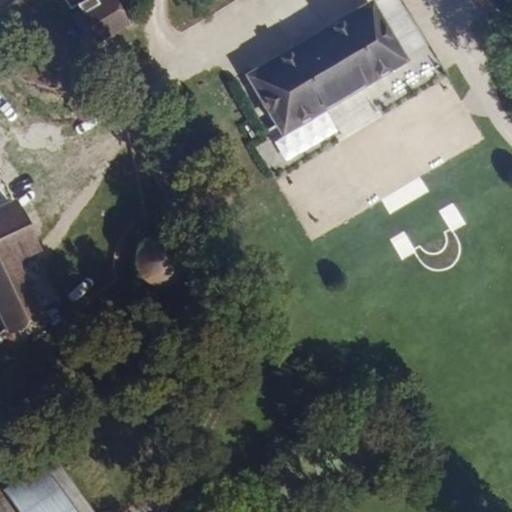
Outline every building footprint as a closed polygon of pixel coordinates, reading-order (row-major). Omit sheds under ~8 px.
[(123,25),(108,0),(98,0),(95,2),(93,0),(63,0),(66,6),(73,2),(78,12),(72,15),(79,31),(74,34),(87,58),(126,30),(123,25)] [(279,130),(401,59),(367,2),(246,73),(279,130)] [(91,65),(141,36),(131,20),(123,25),(126,30),(87,58),(91,65)] [(76,115),(100,100),(92,86),(68,100),(76,115)] [(59,123),(51,105),(31,114),(40,132),(59,123)] [(0,208),(0,316),(4,326),(40,309),(15,253),(36,243),(17,201),(0,208)] [(166,241),(161,239),(155,239),(149,240),(145,241),(139,246),(134,254),(133,264),(135,273),(118,289),(143,303),(153,286),(163,286),(171,282),(178,273),(180,268),(180,260),(177,251),(174,247),(166,241)] [(88,511),(49,457),(0,492),(0,506),(4,511),(88,511)]
